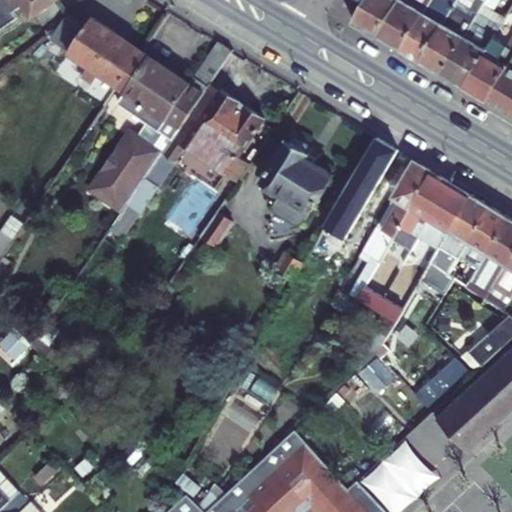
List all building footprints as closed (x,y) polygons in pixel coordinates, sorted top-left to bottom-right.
[(0,0),(0,31),(17,19),(13,13),(24,5),(32,17),(56,0),(0,0)] [(366,0),(354,22),(378,37),(399,0),(366,0)] [(399,0),(378,37),(402,51),(431,0),(399,0)] [(431,0),(402,51),(419,61),(456,0),(431,0)] [(456,0),(419,61),(441,74),(486,0),(456,0)] [(486,0),(441,74),(463,88),(493,38),(506,17),(493,10),(499,0),(486,0)] [(101,75),(119,87),(143,52),(93,18),(69,53),(86,65),(80,75),(95,85),(101,75)] [(463,88),(487,102),(508,65),(511,58),(511,35),(506,45),(493,38),(463,88)] [(174,140),(207,90),(233,51),(219,42),(191,84),(143,52),(119,87),(127,93),(120,104),(148,123),(140,135),(138,134),(122,157),(113,166),(108,178),(96,194),(94,197),(120,216),(145,179),(163,154),(174,140)] [(511,68),(508,65),(487,102),(511,116),(511,68)] [(218,97),(207,90),(174,140),(163,154),(176,163),(187,147),(228,176),(240,158),(266,120),(247,107),(244,111),(237,107),(240,102),(222,90),(218,97)] [(244,111),(247,107),(240,102),(237,107),(244,111)] [(398,150),(379,139),(325,229),(345,241),(378,185),(398,150)] [(304,224),(335,175),(315,163),(307,157),(309,153),(308,152),(307,146),(297,140),(289,141),(263,182),(277,191),(275,194),(280,198),(275,206),(276,212),(298,225),(304,224)] [(398,150),(378,185),(395,196),(416,161),(398,150)] [(309,153),(307,157),(315,163),(318,159),(309,153)] [(237,184),(250,165),(240,158),(228,176),(237,184)] [(373,258),(365,271),(372,275),(376,268),(433,172),(416,161),(395,196),(362,252),(373,258)] [(399,252),(407,257),(451,182),(433,172),(376,268),(386,274),(399,252)] [(132,227),(158,188),(145,179),(120,216),(119,218),(132,227)] [(424,276),(431,265),(472,195),(451,182),(407,257),(400,268),(408,273),(413,265),(422,271),(421,274),(424,276)] [(490,206),(472,195),(431,265),(439,270),(449,276),(490,206)] [(510,218),(490,206),(449,276),(455,280),(468,288),(510,218)] [(218,250),(235,224),(218,212),(210,225),(201,239),(218,250)] [(511,256),(511,219),(510,218),(468,288),(486,299),(511,256)] [(275,273),(293,283),(303,266),(285,255),(275,273)] [(511,256),(486,299),(504,311),(509,303),(511,298),(511,256)] [(0,276),(9,264),(2,259),(0,261),(0,276)] [(425,295),(439,270),(431,265),(424,276),(416,289),(425,295)] [(387,291),(369,280),(365,287),(382,298),(387,291)] [(375,310),(382,298),(365,287),(358,299),(375,310)] [(375,310),(396,323),(404,311),(382,298),(375,310)] [(31,322),(17,310),(8,320),(21,332),(31,322)] [(511,321),(493,343),(502,348),(511,339),(511,321)] [(97,391),(38,335),(31,345),(43,356),(79,391),(91,401),(97,391)] [(475,373),(502,348),(493,343),(488,341),(463,363),(475,373)] [(511,413),(511,352),(438,421),(468,454),(511,413)] [(97,391),(91,401),(99,410),(124,374),(114,367),(97,391)] [(438,421),(378,477),(393,493),(378,507),(383,511),(405,511),(468,454),(438,421)] [(289,511),(290,511),(293,506),(295,501),(297,496),(299,492),(313,507),(316,511),(383,511),(378,507),(393,493),(378,477),(371,470),(356,484),(348,491),(295,432),(250,473),(206,511),(204,511),(201,509),(188,496),(170,511),(289,511)] [(0,511),(21,511),(31,504),(0,469),(0,511)] [(290,511),(289,511),(307,511),(313,507),(299,492),(297,496),(295,501),(293,506),(290,511)]
